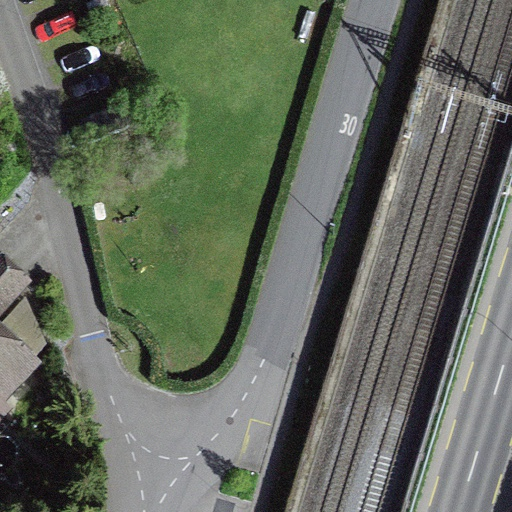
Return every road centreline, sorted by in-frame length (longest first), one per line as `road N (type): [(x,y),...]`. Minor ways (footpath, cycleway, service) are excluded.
road 1 (residential): [(371,0),(257,377),(215,435),(157,475)]
road 2 (residential): [(0,19),(110,393),(126,434),(157,475)]
road 3 (secondary): [(511,362),(466,511)]
